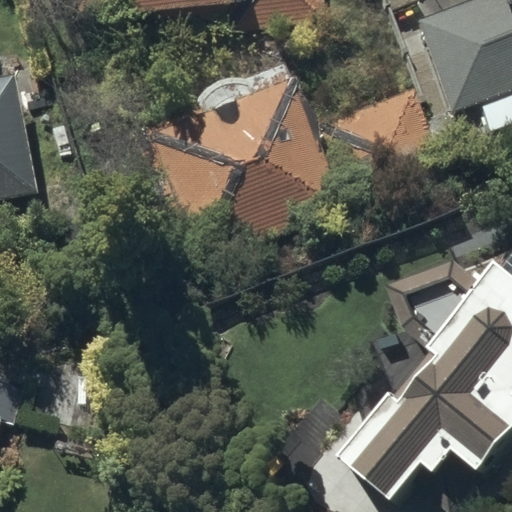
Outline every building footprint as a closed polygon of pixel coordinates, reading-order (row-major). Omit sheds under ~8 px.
[(95,0),(97,12),(191,0),(228,0),(232,31),(326,19),(323,0),(95,0)] [(511,0),(458,0),(417,15),(451,110),(511,88),(511,0)] [(313,126),(291,66),(147,119),(174,193),(140,206),(161,263),(441,160),(415,88),(313,126)] [(0,193),(33,187),(10,74),(0,75),(0,193)] [(399,395),(347,455),(401,501),(415,484),(442,511),(466,511),(511,454),(511,265),(503,259),(484,284),(458,265),(398,287),(409,328),(444,359),(407,401),(399,395)] [(0,407),(18,342),(0,337),(0,407)]
